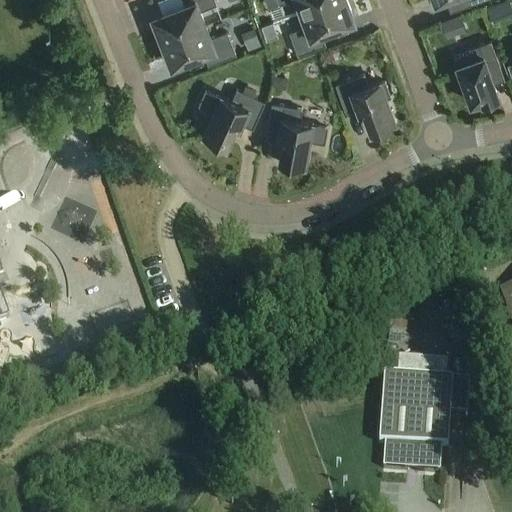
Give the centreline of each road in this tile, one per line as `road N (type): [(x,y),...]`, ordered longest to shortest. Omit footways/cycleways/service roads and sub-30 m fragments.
road 1 (residential): [(190,183),(243,211),(291,214),(440,142)]
road 2 (residential): [(104,0),(158,137),(190,183)]
road 3 (residential): [(388,0),(440,142)]
road 4 (residential): [(195,317),(166,223),(190,183)]
